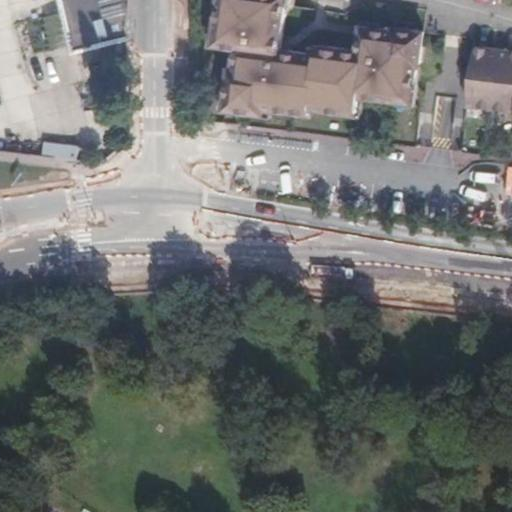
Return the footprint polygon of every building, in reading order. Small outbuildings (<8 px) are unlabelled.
[(122,39),(121,0),(55,0),(67,53),(97,45),(122,39)] [(208,0),(206,31),(204,42),(220,43),(229,44),(226,74),(221,74),(220,90),(219,102),(234,103),(251,104),(263,105),(264,101),(270,102),(310,105),(310,98),(339,101),(344,101),(344,98),(357,99),(358,86),(365,87),(394,89),(405,90),(406,78),(409,53),(411,54),(414,21),(382,18),(382,16),(366,15),(353,13),(351,27),(350,43),(306,39),(306,48),(270,44),(274,0),(208,0)] [(346,27),(351,27),(353,13),(366,15),(366,8),(348,6),(346,27)] [(219,49),(220,43),(204,42),(206,31),(200,31),(199,47),(219,49)] [(511,39),(463,35),(457,94),(509,99),(508,112),(511,112),(511,39)] [(122,39),(97,45),(99,55),(122,50),(122,39)] [(122,67),(122,50),(99,55),(103,71),(122,67)] [(413,78),(406,78),(405,90),(394,89),(393,94),(411,96),(413,78)] [(363,109),(365,87),(358,86),(357,99),(344,98),(344,101),(339,101),(339,107),(363,109)] [(234,109),(234,103),(219,102),(220,90),(216,89),(214,107),(234,109)] [(269,112),(270,102),(264,101),(263,105),(251,104),(251,111),(269,112)] [(45,158),(78,159),(79,143),(45,143),(45,158)]
